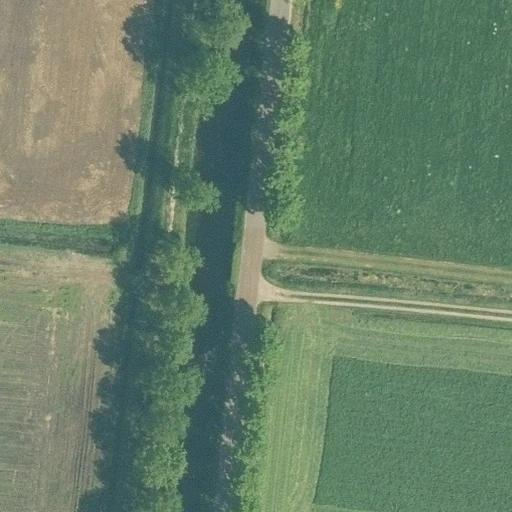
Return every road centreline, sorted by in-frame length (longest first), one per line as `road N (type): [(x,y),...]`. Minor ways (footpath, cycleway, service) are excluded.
road 1 (tertiary): [(228,511),(284,0)]
road 2 (track): [(254,288),(511,316)]
road 3 (track): [(160,255),(131,511)]
